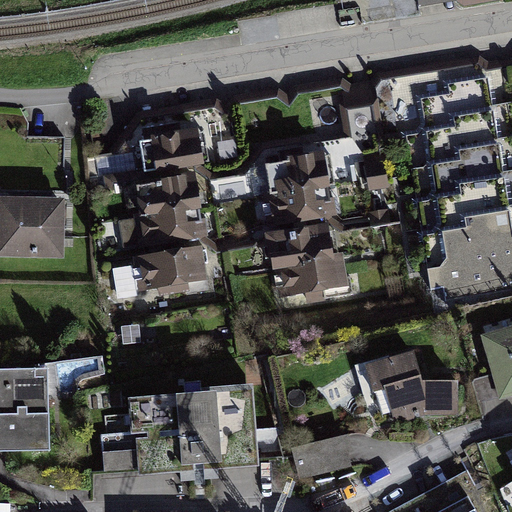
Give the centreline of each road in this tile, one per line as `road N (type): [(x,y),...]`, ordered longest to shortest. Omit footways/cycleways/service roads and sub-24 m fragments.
road 1 (residential): [(18,96),(113,92),(511,23)]
road 2 (residential): [(511,426),(479,431),(316,506),(194,511)]
